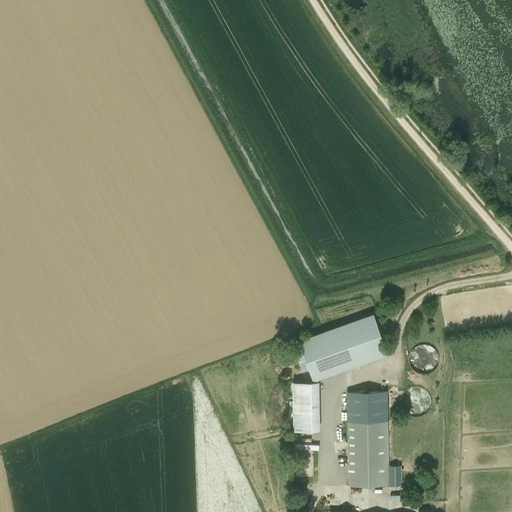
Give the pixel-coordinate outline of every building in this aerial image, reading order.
[(302,371),(309,369),(299,341),(292,344),(302,371)] [(424,375),(426,375),(428,374),(430,373),(432,373),(433,372),(435,370),(438,366),(439,364),(439,361),(439,358),(439,356),(438,353),(437,351),(436,350),(435,349),(431,346),(429,346),(428,345),(426,345),(423,345),(420,345),(419,346),(416,347),(415,348),(413,349),(412,351),(411,352),(410,353),(410,355),(409,357),(409,359),(409,362),(409,364),(410,366),(411,367),(412,369),(414,371),(415,372),(417,373),(419,374),(420,374),(422,375),(424,375)] [(319,380),(292,381),(294,430),(321,430),(319,380)] [(419,387),(418,387),(416,387),(415,387),(412,388),(411,388),(409,389),(408,390),(406,391),(405,392),(404,394),(402,396),(402,398),(401,401),(401,403),(401,406),(402,408),(402,410),(404,411),(406,413),(407,414),(409,415),(412,416),(416,417),(419,417),(421,417),(423,416),(425,414),(427,412),(428,411),(429,409),(431,406),(431,404),(431,401),(431,399),(430,397),(429,395),(428,393),(426,391),(424,389),(422,388),(420,388),(419,387)] [(401,465),(389,465),(388,421),(348,421),(349,486),(401,485),(401,465)] [(304,486),(296,486),(297,496),(304,496),(304,486)]
